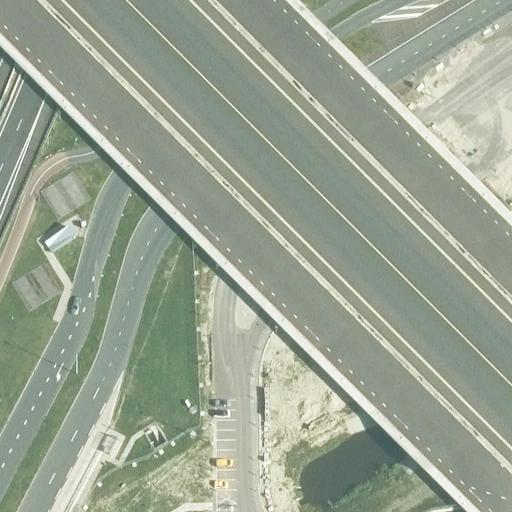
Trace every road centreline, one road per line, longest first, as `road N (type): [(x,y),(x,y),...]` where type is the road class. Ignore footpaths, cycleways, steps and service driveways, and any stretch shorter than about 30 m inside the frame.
road 1 (tertiary): [(33,511),(112,356),(145,246),(172,208),(502,0)]
road 2 (tertiary): [(402,0),(134,158),(105,201),(72,313),(0,451)]
road 3 (motorway): [(0,171),(71,0)]
